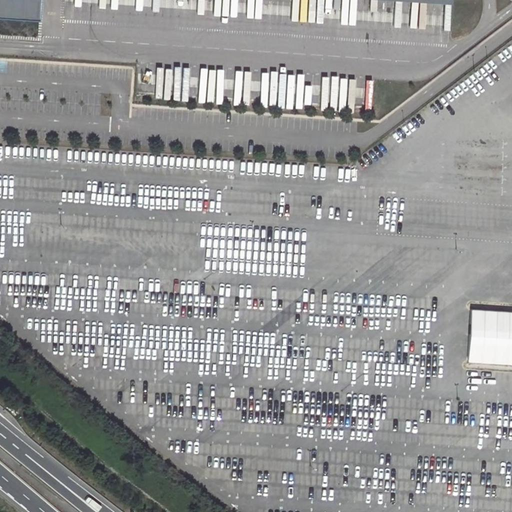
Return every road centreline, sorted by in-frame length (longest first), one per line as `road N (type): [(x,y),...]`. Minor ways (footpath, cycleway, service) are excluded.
road 1 (unknown): [(0,268),(511,296)]
road 2 (unknown): [(0,207),(511,230)]
road 3 (unknown): [(0,166),(511,189)]
road 4 (unknown): [(511,354),(14,325)]
road 5 (unknown): [(75,383),(511,403)]
road 6 (unknown): [(159,448),(511,463)]
road 7 (unknown): [(230,504),(366,511)]
